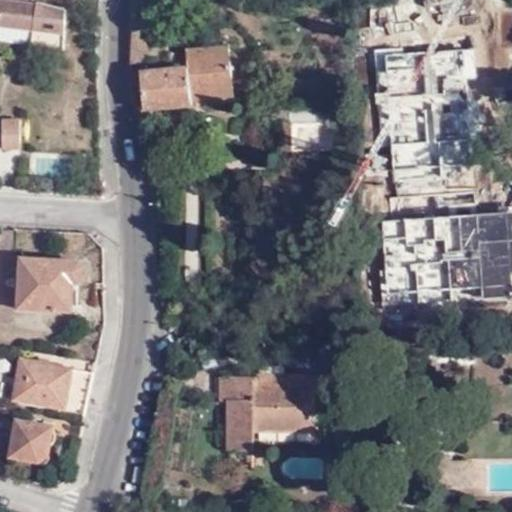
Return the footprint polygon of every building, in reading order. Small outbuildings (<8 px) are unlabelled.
[(31,0),(0,0),(0,22),(35,28),(39,3),(32,2),(31,0)] [(135,0),(132,62),(148,62),(150,0),(135,0)] [(511,17),(473,15),(468,107),(511,109),(511,17)] [(384,31),(358,31),(359,63),(385,62),(384,31)] [(143,67),(146,108),(189,104),(189,95),(230,92),(226,42),(184,46),(185,64),(143,67)] [(387,186),(471,187),(471,138),(460,138),(460,126),(438,126),(438,115),(388,115),(387,186)] [(0,149),(21,149),(21,116),(0,116),(0,149)] [(75,260),(22,257),(17,309),(72,312),(74,284),(80,284),(86,279),(86,268),(81,264),(74,264),(75,260)] [(17,396),(90,409),(98,369),(24,356),(17,396)] [(304,375),(283,375),(283,386),(254,386),(254,375),(219,375),(219,400),(227,400),(227,451),(253,451),(253,429),(313,429),(313,421),(316,421),(315,407),(313,407),(313,390),(304,390),(304,375)] [(283,386),(283,375),(254,375),(254,386),(283,386)] [(60,435),(83,439),(87,419),(58,414),(56,425),(18,419),(11,458),(40,463),(52,456),(53,444),(59,440),(60,435)] [(465,488),(465,466),(454,466),(454,460),(438,459),(437,487),(465,488)] [(474,466),(465,466),(465,488),(473,488),(474,466)] [(149,469),(140,467),(136,482),(146,484),(149,469)]
